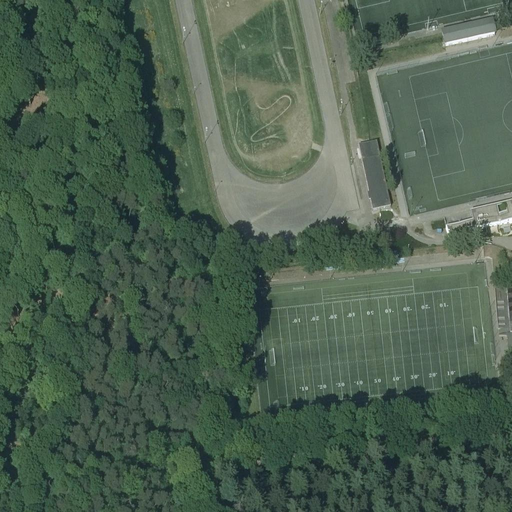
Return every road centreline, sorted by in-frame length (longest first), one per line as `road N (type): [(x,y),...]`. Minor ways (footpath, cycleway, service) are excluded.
road 1 (track): [(194,511),(178,486),(182,367),(175,308),(110,0)]
road 2 (track): [(179,467),(511,429)]
road 3 (track): [(179,467),(55,482),(0,471)]
